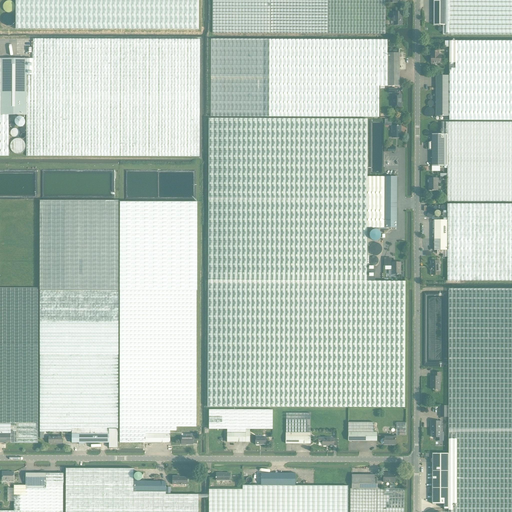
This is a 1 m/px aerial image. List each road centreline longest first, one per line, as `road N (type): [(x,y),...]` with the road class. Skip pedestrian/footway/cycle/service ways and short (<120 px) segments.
road 1 (unclassified): [(416,460),(418,0)]
road 2 (unclassified): [(0,458),(416,460)]
